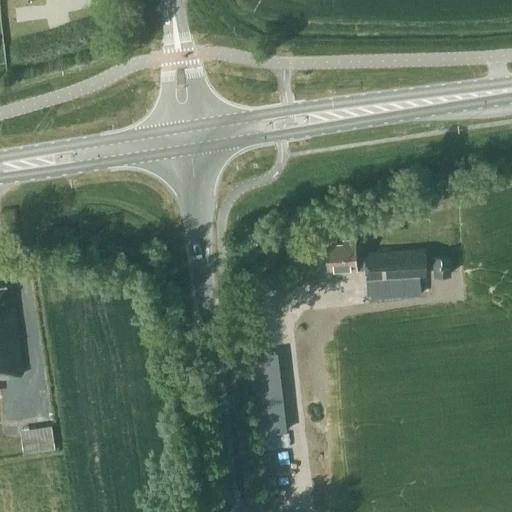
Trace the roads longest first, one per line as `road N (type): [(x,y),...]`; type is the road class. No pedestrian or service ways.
road 1 (unclassified): [(229,511),(194,188)]
road 2 (primary): [(511,81),(202,123)]
road 3 (primary): [(206,147),(511,97)]
road 4 (primary): [(0,179),(170,152)]
road 5 (primary): [(167,129),(0,157)]
road 6 (unclassified): [(171,9),(167,129)]
